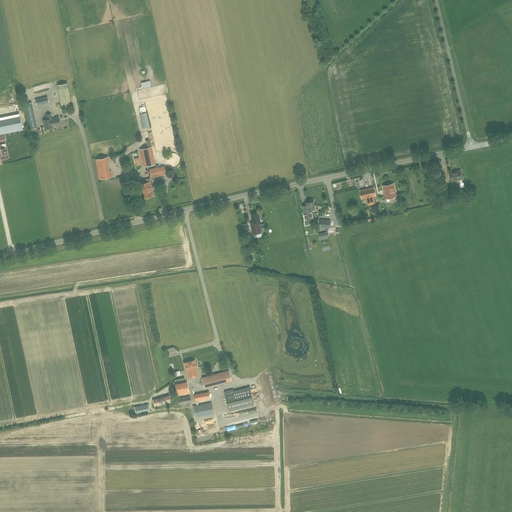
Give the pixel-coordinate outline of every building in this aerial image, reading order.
[(67,83),(58,85),(58,89),(63,109),(69,107),(68,102),(71,102),(68,87),(67,83)] [(48,97),(36,100),(37,105),(49,102),(48,97)] [(31,129),(38,128),(32,102),(25,104),(31,129)] [(19,114),(0,117),(0,134),(22,130),(19,114)] [(49,119),(44,120),(45,129),(53,128),(53,127),(61,125),(59,117),(51,119),(51,114),(47,115),(48,118),(49,119)] [(155,164),(151,147),(149,140),(145,141),(147,148),(140,149),(144,166),(155,164)] [(176,151),(171,155),(172,157),(170,158),(175,164),(181,159),(176,151)] [(108,157),(96,160),(100,179),(112,177),(111,172),(109,172),(107,163),(109,163),(108,157)] [(151,178),(166,174),(164,166),(159,167),(158,165),(155,166),(156,168),(149,169),(151,178)] [(456,180),(462,179),(460,170),(449,173),(451,181),(454,181),(454,185),(448,186),(449,194),(459,191),(458,184),(457,184),(456,180)] [(139,192),(151,190),(150,182),(138,185),(138,188),(139,193),(139,192)] [(393,184),(383,187),(385,199),(389,198),(390,200),(393,199),(393,197),(396,197),(393,184)] [(374,197),(375,197),(375,196),(373,188),(360,191),(362,199),(366,198),(367,206),(375,204),(374,197)] [(151,190),(139,192),(141,198),(145,198),(146,198),(148,198),(149,197),(153,196),(151,190)] [(303,212),(304,212),(308,211),(311,210),(311,211),(315,210),(313,201),(313,202),(312,201),(312,200),(310,201),(309,202),(306,203),(306,205),(302,206),(303,212)] [(313,218),(311,211),(311,210),(308,211),(304,212),(307,224),(311,223),(310,219),(313,218)] [(253,235),(261,233),(259,222),(260,222),(258,213),(251,215),(253,222),(250,223),(253,235)] [(199,375),(197,368),(196,367),(197,367),(196,363),(195,363),(194,360),(184,363),(188,378),(199,375)] [(204,388),(231,383),(229,373),(202,378),(204,388)] [(189,393),(187,382),(174,384),(177,396),(189,393)] [(233,390),(225,392),(229,410),(254,404),(250,387),(234,391),(233,390)] [(194,394),(195,401),(210,398),(209,391),(194,394)] [(171,402),(171,401),(169,395),(152,400),(155,407),(171,402)] [(179,405),(191,403),(190,396),(177,399),(179,405)] [(136,414),(149,411),(148,404),(134,407),(136,414)] [(255,426),(254,420),(237,423),(239,429),(255,426)]
